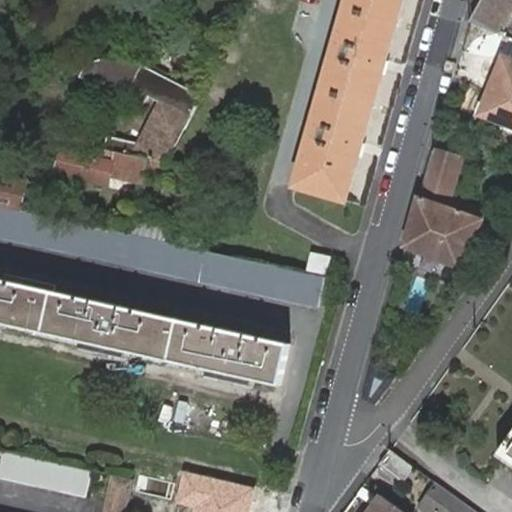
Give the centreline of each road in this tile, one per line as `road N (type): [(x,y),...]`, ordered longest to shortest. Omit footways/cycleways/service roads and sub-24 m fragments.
road 1 (residential): [(325,459),(454,0)]
road 2 (residential): [(325,459),(385,421),(511,238)]
